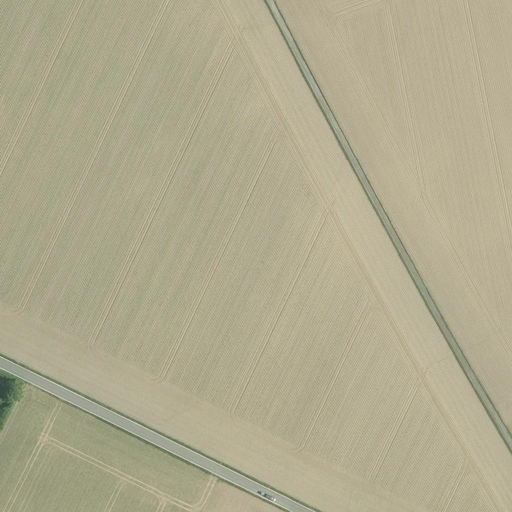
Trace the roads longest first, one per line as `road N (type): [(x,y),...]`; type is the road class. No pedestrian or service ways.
road 1 (unclassified): [(511,443),(269,0)]
road 2 (tertiary): [(306,511),(0,356)]
